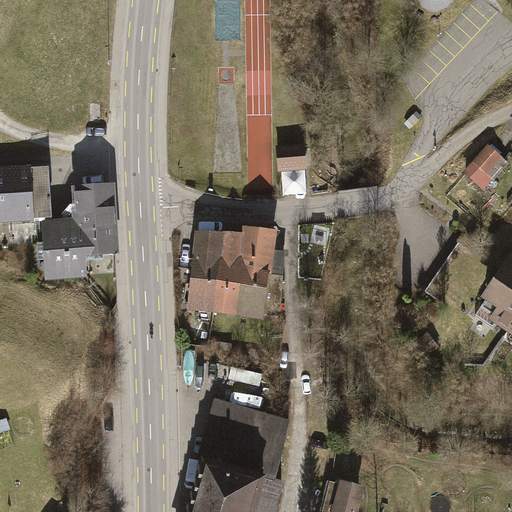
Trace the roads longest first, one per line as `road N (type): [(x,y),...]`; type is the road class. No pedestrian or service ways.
road 1 (primary): [(151,511),(140,208)]
road 2 (residential): [(140,208),(292,212),(393,199),(402,188)]
road 3 (primary): [(140,208),(146,0)]
road 4 (track): [(511,112),(402,188)]
